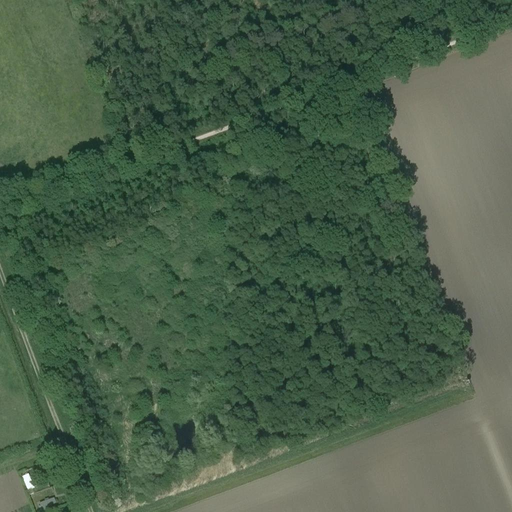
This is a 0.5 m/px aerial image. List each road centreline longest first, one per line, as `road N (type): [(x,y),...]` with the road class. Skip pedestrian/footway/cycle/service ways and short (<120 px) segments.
road 1 (track): [(0,208),(511,20)]
road 2 (track): [(96,511),(0,260)]
